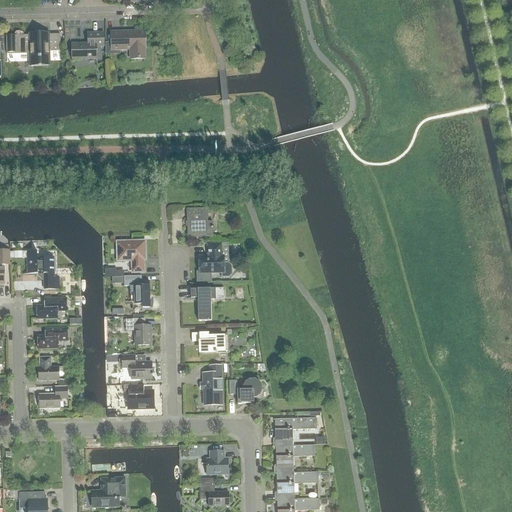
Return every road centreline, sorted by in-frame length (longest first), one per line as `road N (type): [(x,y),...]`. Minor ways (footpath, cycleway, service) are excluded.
road 1 (residential): [(172,426),(167,258),(176,258)]
road 2 (residential): [(251,511),(248,424),(172,426)]
road 3 (residential): [(0,307),(16,307),(20,431)]
